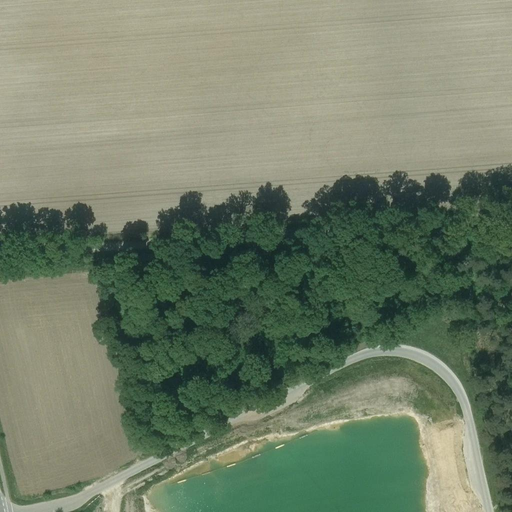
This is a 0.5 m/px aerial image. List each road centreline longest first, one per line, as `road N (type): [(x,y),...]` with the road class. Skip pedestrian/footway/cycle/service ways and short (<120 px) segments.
road 1 (unclassified): [(34,511),(340,358),(391,346),(438,366),(460,392),(488,511)]
road 2 (track): [(511,218),(0,256)]
